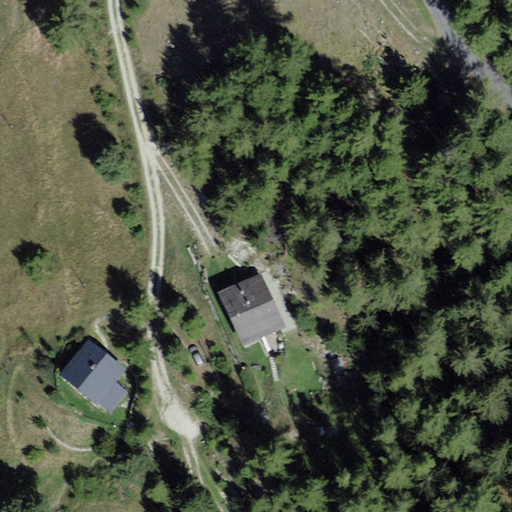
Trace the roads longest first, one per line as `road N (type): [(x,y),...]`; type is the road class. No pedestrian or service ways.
road 1 (track): [(113,0),(155,187),(154,354),(177,416)]
road 2 (unclassified): [(435,0),(468,56),(511,99)]
